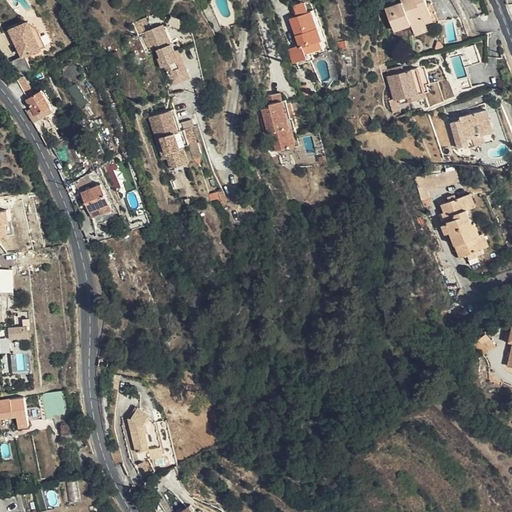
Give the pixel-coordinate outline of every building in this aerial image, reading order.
[(413,32),(426,27),(425,25),(423,19),(432,16),(425,0),(400,0),(402,3),(385,9),(394,32),(411,26),(413,32)] [(303,42),(319,36),(322,34),(313,7),(291,14),(299,40),(289,43),(294,58),(306,53),(305,48),(303,42)] [(434,22),(432,16),(423,19),(425,25),(434,22)] [(157,43),(162,56),(166,66),(172,79),(185,74),(179,60),(181,59),(166,24),(143,33),(148,47),(157,43)] [(39,34),(36,29),(27,26),(22,28),(25,34),(30,31),(33,37),(39,34)] [(428,33),(426,27),(413,32),(415,38),(428,33)] [(33,37),(30,31),(25,34),(22,28),(9,35),(17,51),(20,49),(25,58),(45,48),(39,34),(33,37)] [(322,42),(319,36),(303,42),(305,48),(322,42)] [(474,68),(468,50),(460,53),(455,55),(461,73),(474,68)] [(32,73),(25,58),(22,60),(9,66),(19,79),(32,73)] [(428,83),(422,66),(415,68),(418,79),(421,86),(428,83)] [(415,68),(401,73),(395,74),(393,70),(383,73),(392,102),(396,100),(398,106),(409,103),(406,97),(416,93),(412,81),(418,79),(415,68)] [(465,86),(461,75),(447,79),(451,91),(465,86)] [(421,86),(418,79),(412,81),(416,93),(406,97),(409,103),(424,97),(421,86)] [(77,86),(71,90),(81,106),(87,102),(77,86)] [(28,104),(39,121),(54,111),(41,91),(27,101),(28,104)] [(287,130),(294,128),(296,127),(290,104),(287,105),(285,101),(283,101),(280,94),(268,97),(270,108),(263,110),(265,119),(267,125),(263,126),(265,135),(272,133),(277,152),(299,146),(297,138),(289,139),(287,130)] [(28,104),(23,106),(35,123),(39,121),(28,104)] [(432,125),(445,121),(451,120),(447,118),(443,107),(428,113),(432,125)] [(174,108),(171,110),(179,131),(181,130),(174,108)] [(160,137),(179,131),(171,110),(149,117),(163,159),(167,158),(160,137)] [(488,110),(485,111),(488,121),(485,122),(489,134),(494,133),(488,110)] [(481,137),(484,135),(489,134),(485,122),(488,121),(485,111),(460,117),(461,121),(452,124),(451,120),(445,121),(453,150),(468,146),(469,149),(483,145),(481,137)] [(297,138),(294,128),(287,130),(289,139),(297,138)] [(179,131),(160,137),(167,158),(171,168),(189,162),(184,146),(191,144),(187,132),(186,129),(181,130),(179,131)] [(198,141),(195,130),(187,132),(191,144),(198,141)] [(418,177),(421,192),(462,183),(458,168),(418,177)] [(95,172),(75,181),(80,191),(99,182),(95,172)] [(101,184),(82,193),(90,211),(101,207),(103,211),(111,207),(101,184)] [(469,195),(465,196),(471,209),(474,207),(469,195)] [(460,258),(487,247),(481,235),(476,223),(473,223),(468,210),(471,209),(465,196),(456,200),(458,204),(452,206),(451,202),(441,206),(444,214),(442,214),(447,225),(450,234),(460,258)] [(446,235),(450,234),(447,225),(442,227),(446,235)] [(485,234),(481,235),(487,247),(490,246),(485,234)] [(0,290),(16,290),(15,267),(0,267),(0,290)] [(30,324),(10,326),(11,338),(31,337),(30,324)] [(496,334),(483,342),(492,356),(505,348),(496,334)] [(1,338),(2,351),(12,351),(11,337),(1,338)] [(100,361),(98,368),(108,369),(108,362),(100,361)] [(66,413),(62,391),(43,394),(47,420),(54,419),(54,414),(66,413)] [(29,416),(41,413),(39,396),(27,398),(29,416)] [(12,406),(11,399),(1,400),(1,404),(0,403),(0,418),(18,416),(17,411),(16,406),(12,406)] [(139,462),(163,457),(155,424),(148,419),(150,415),(138,408),(131,420),(129,421),(139,462)] [(27,409),(17,411),(18,416),(19,425),(20,427),(29,426),(27,409)]
